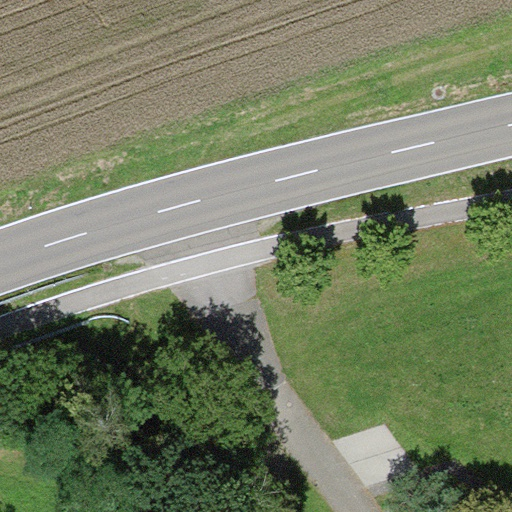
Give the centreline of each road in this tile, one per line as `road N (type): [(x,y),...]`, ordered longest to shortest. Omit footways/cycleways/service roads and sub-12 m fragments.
road 1 (secondary): [(511,124),(196,201),(0,264)]
road 2 (track): [(274,392),(268,511)]
